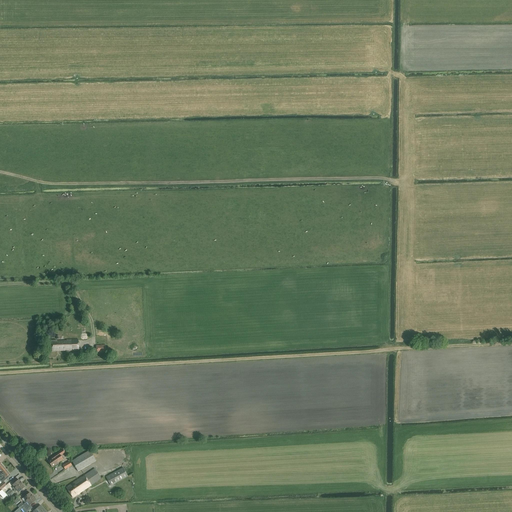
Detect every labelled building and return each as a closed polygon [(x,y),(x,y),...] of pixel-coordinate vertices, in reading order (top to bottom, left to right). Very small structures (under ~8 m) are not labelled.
[(78,351),(78,340),(66,340),(66,341),(57,341),(56,340),(51,340),(52,351),(68,350),(68,351),(78,351)] [(48,461),(52,467),(63,459),(60,455),(64,452),(62,449),(51,458),(51,459),(48,461)] [(78,472),(96,461),(90,450),(72,461),(78,472)] [(111,486),(128,476),(123,467),(106,477),(111,486)] [(1,472),(0,472),(0,480),(1,482),(7,477),(7,476),(10,474),(5,468),(1,472)] [(73,497),(101,478),(95,468),(73,483),(66,487),(73,497)] [(14,490),(21,483),(18,479),(12,485),(14,487),(12,488),(14,490)] [(21,483),(14,490),(15,492),(17,491),(19,492),(25,487),(21,483)] [(23,498),(25,500),(24,501),(25,503),(32,496),(29,493),(23,498)] [(30,505),(36,500),(32,496),(25,503),(23,504),(19,508),(21,510),(24,507),(27,510),(31,507),(30,505)]
